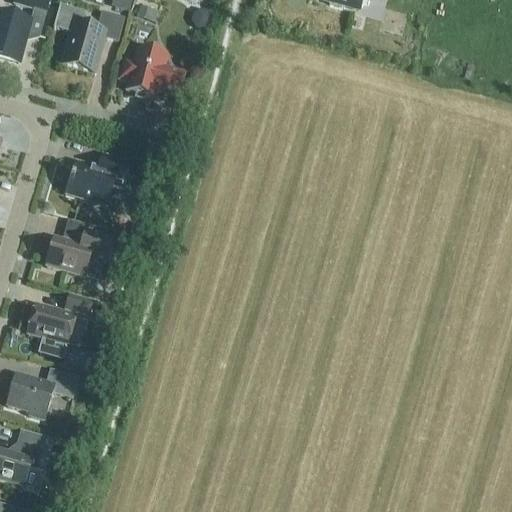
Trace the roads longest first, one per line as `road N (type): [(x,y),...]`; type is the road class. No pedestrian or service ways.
road 1 (residential): [(0,283),(40,122)]
road 2 (residential): [(165,136),(80,112),(40,122)]
